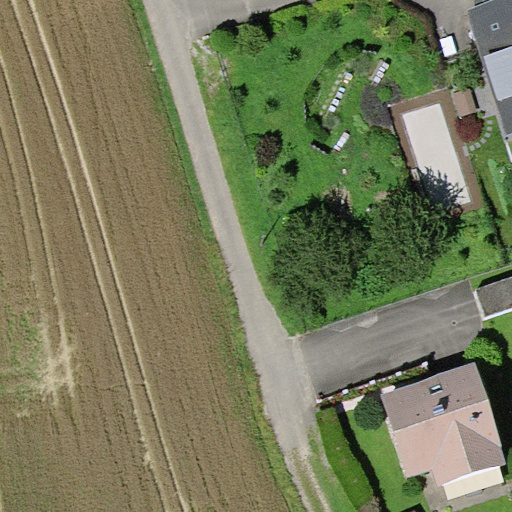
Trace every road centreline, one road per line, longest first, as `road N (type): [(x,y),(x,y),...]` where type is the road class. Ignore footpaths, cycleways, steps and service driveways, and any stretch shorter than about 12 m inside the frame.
road 1 (unclassified): [(153,0),(274,392)]
road 2 (track): [(274,392),(314,511)]
